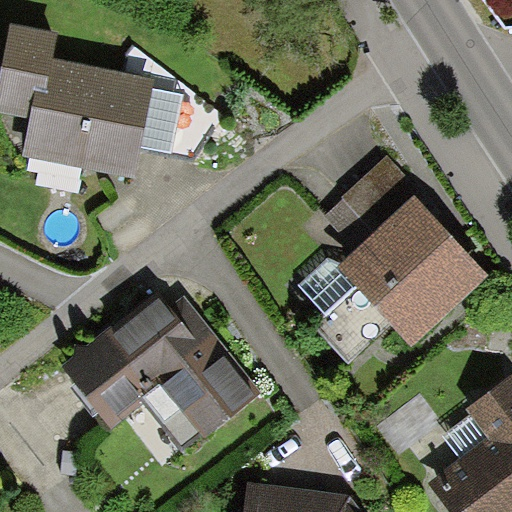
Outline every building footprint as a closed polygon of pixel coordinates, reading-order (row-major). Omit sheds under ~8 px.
[(52,33),(8,25),(0,70),(0,113),(26,118),(19,155),(135,177),(140,147),(153,79),(125,73),(47,59),(52,33)] [(153,79),(140,147),(195,157),(218,110),(138,45),(129,54),(125,73),(153,79)] [(418,191),(385,156),(319,218),(352,252),(338,266),(355,284),(315,322),(350,358),(389,320),(415,347),(487,278),(410,197),(418,191)] [(182,453),(262,390),(185,294),(167,309),(153,292),(59,366),(112,433),(145,406),(182,453)] [(511,511),(511,374),(464,409),(486,439),(430,478),(452,511),(511,511)] [(359,511),(348,498),(251,483),(246,511),(359,511)]
